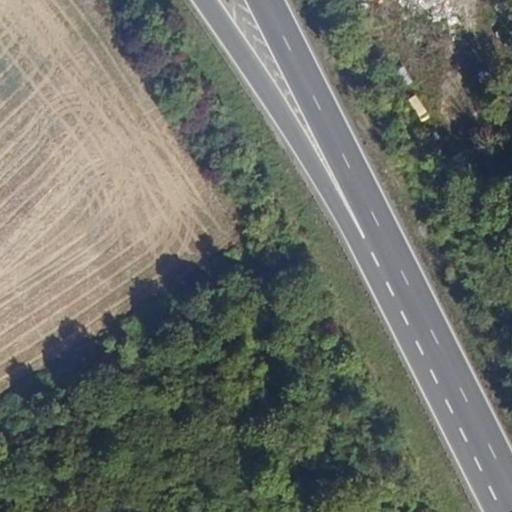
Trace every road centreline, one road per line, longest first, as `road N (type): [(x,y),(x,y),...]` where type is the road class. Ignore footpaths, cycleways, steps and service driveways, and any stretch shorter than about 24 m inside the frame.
road 1 (motorway): [(374,236),(511,508)]
road 2 (motorway): [(212,0),(374,236)]
road 3 (motorway): [(264,0),(374,236)]
